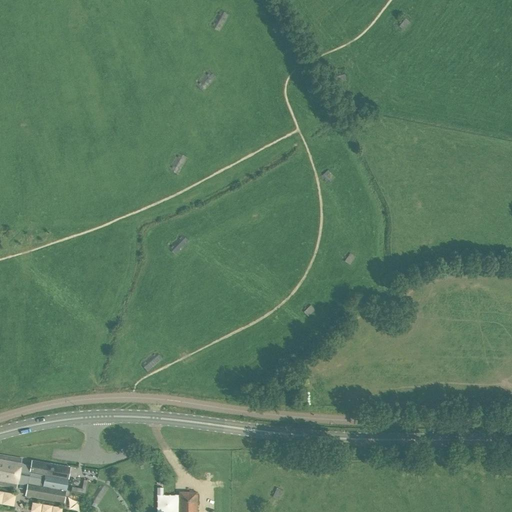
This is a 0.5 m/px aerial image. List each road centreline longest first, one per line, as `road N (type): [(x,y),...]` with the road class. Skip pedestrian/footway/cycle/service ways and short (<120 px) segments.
road 1 (secondary): [(0,433),(69,418),(154,416),(309,436),(511,440)]
road 2 (unclassified): [(0,418),(134,398),(277,414),(511,421)]
